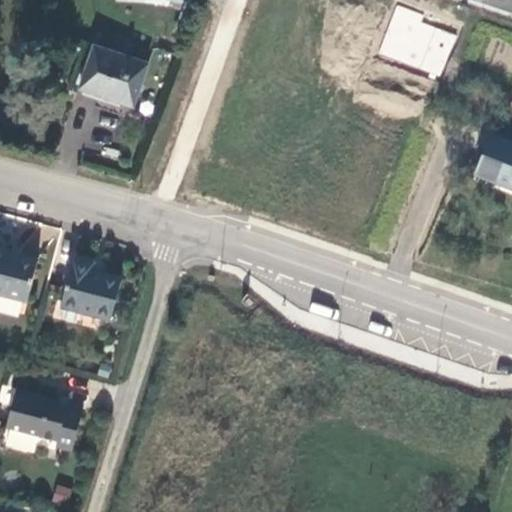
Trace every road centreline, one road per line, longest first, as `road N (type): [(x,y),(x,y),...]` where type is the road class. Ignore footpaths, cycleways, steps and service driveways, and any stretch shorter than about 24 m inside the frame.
road 1 (residential): [(151,312),(309,360),(322,383),(301,477),(435,511)]
road 2 (unclassified): [(179,225),(511,339)]
road 3 (track): [(226,0),(133,211)]
road 4 (unclassified): [(151,312),(91,511)]
road 5 (unclassified): [(0,175),(179,225)]
